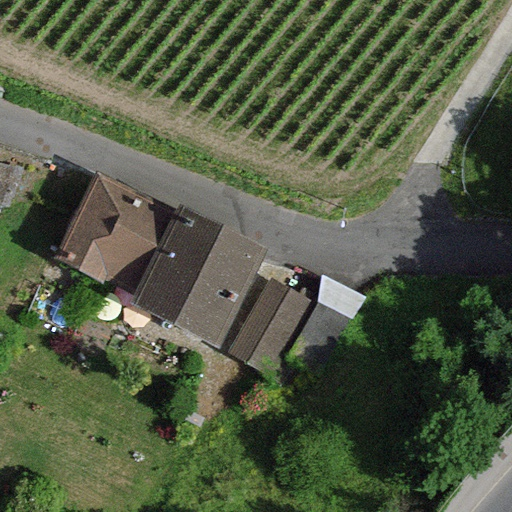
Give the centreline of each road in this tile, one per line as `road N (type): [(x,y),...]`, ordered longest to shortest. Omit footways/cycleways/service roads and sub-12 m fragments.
road 1 (residential): [(511,251),(309,245),(0,125)]
road 2 (track): [(395,251),(431,164),(511,25)]
